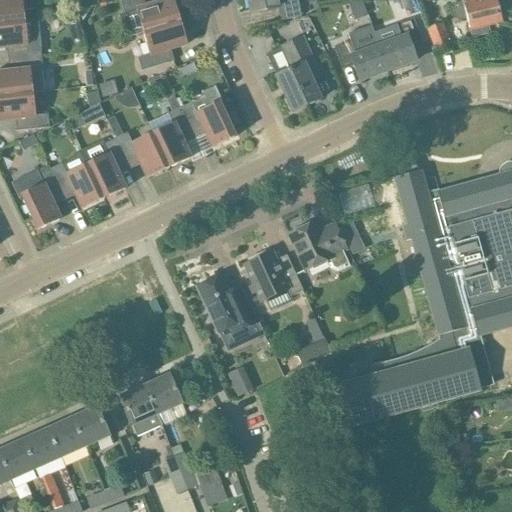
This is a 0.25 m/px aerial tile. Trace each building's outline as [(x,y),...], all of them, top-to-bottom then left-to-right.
[(1,0),(2,2),(0,1),(0,25),(25,23),(25,22),(24,11),(35,10),(42,3),(41,0),(1,0)] [(123,0),(121,1),(125,15),(119,16),(126,39),(144,34),(180,23),(173,0),(157,5),(155,0),(123,0)] [(248,0),(251,13),(277,8),(280,21),(301,17),(297,0),(248,0)] [(415,0),(402,0),(408,17),(420,13),(415,0)] [(484,0),(482,1),(481,0),(462,0),(463,4),(453,6),(457,22),(467,20),(470,31),(471,31),(473,39),(490,34),(488,27),(502,24),(501,20),(507,18),(504,5),(498,7),(496,0),(484,0)] [(397,25),(374,33),(388,71),(417,60),(411,44),(422,40),(414,18),(397,25)] [(42,57),(38,21),(25,22),(25,23),(0,25),(0,49),(7,49),(8,61),(42,57)] [(187,46),(180,23),(144,34),(150,56),(138,59),(142,72),(174,63),(171,51),(187,46)] [(443,24),(426,30),(435,54),(451,48),(443,24)] [(351,42),(336,48),(344,70),(354,66),(360,81),(388,71),(374,33),(373,34),(370,26),(348,35),(351,42)] [(314,61),(303,38),(283,48),(293,69),(277,77),(294,113),(322,100),(305,65),(314,61)] [(10,73),(0,74),(0,98),(33,95),(33,96),(44,95),(42,71),(43,71),(42,57),(8,61),(10,73)] [(180,109),(196,141),(206,136),(213,150),(235,139),(219,105),(223,104),(215,88),(201,94),(203,98),(191,104),(180,109)] [(36,117),(33,95),(0,98),(0,122),(15,121),(16,133),(50,129),(48,116),(36,117)] [(196,141),(180,109),(180,110),(175,97),(166,101),(171,114),(168,115),(173,125),(153,135),(170,170),(191,160),(185,146),(196,141)] [(115,121),(108,124),(108,125),(115,140),(130,172),(141,166),(148,180),(170,170),(153,135),(132,145),(127,134),(122,136),(115,121)] [(33,137),(19,143),(23,152),(37,145),(33,137)] [(130,172),(115,140),(105,145),(103,141),(80,151),(87,166),(88,166),(104,201),(126,191),(119,177),(130,172)] [(50,171),(65,202),(76,197),(83,211),(104,201),(88,166),(87,166),(80,151),(76,153),(62,165),(50,171)] [(372,360),(321,374),(326,393),(340,389),(351,428),(465,396),(481,392),(481,390),(480,388),(491,385),(478,338),(480,337),(511,328),(511,163),(511,164),(508,164),(504,165),(502,168),(500,171),(499,174),(500,176),(439,193),(439,191),(427,194),(421,172),(417,173),(414,163),(393,169),(396,179),(394,179),(407,226),(403,227),(407,242),(411,241),(439,336),(440,342),(437,344),(431,348),(429,349),(422,353),(420,353),(413,357),(405,360),(398,362),(395,363),(388,365),(386,365),(382,366),(374,367),(373,365),(372,360)] [(65,202),(50,171),(49,171),(47,167),(12,184),(19,199),(22,198),(38,232),(61,221),(54,207),(65,202)] [(368,185),(337,194),(344,217),(375,208),(368,185)] [(319,234),(315,225),(289,237),(306,273),(327,263),(330,271),(338,274),(350,269),(343,254),(347,252),(335,226),(319,234)] [(358,235),(345,241),(353,256),(365,251),(358,235)] [(251,265),(246,268),(262,303),(266,301),(271,314),(293,304),(291,299),(303,294),(295,277),(284,282),(272,256),(266,259),(264,254),(249,261),(251,265)] [(222,279),(197,290),(218,335),(219,334),(225,347),(231,350),(246,343),(247,340),(243,331),(257,324),(244,295),(232,300),(222,279)] [(324,340),(315,319),(306,323),(315,344),(295,354),(302,369),(331,354),(324,340)] [(227,372),(235,396),(251,391),(244,367),(227,372)] [(156,415),(157,414),(182,403),(169,376),(144,387),(156,415)] [(156,415),(144,387),(119,399),(134,432),(139,433),(150,428),(153,428),(161,425),(156,415)] [(96,409),(71,420),(84,449),(109,437),(96,409)] [(59,460),(84,449),(71,420),(46,431),(59,460)] [(34,471),(59,460),(46,431),(22,442),(34,471)] [(0,460),(10,482),(34,471),(22,442),(0,451),(0,460)] [(174,458),(181,475),(191,470),(184,454),(174,458)] [(170,479),(181,475),(174,458),(163,462),(170,479)] [(0,486),(10,482),(0,460),(0,486)] [(214,465),(194,474),(208,506),(228,497),(214,465)] [(191,470),(181,475),(187,492),(198,487),(191,470)] [(187,492),(181,475),(170,479),(177,496),(187,492)] [(120,486),(103,492),(108,505),(125,498),(120,486)] [(108,505),(103,492),(86,499),(90,511),(108,505)] [(71,505),(52,511),(82,511),(78,502),(77,502),(74,493),(67,496),(71,505)] [(20,511),(16,501),(1,507),(2,511),(20,511)] [(129,511),(126,503),(109,510),(109,511),(129,511)]
